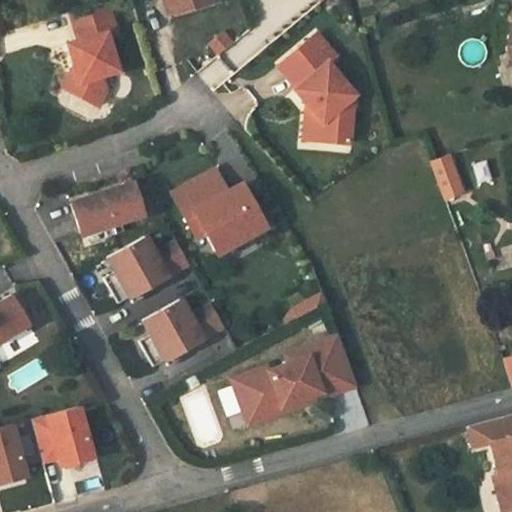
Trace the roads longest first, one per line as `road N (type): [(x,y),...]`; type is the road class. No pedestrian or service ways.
road 1 (residential): [(170,489),(511,396)]
road 2 (residential): [(3,180),(170,489)]
road 3 (residential): [(203,110),(172,110),(122,142),(3,180)]
